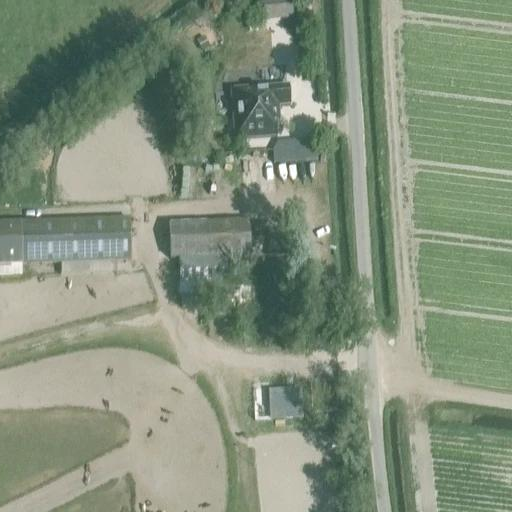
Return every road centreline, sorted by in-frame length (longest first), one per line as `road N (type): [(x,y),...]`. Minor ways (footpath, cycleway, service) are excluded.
road 1 (unclassified): [(384,511),(347,0)]
road 2 (track): [(243,511),(244,454),(228,399),(165,331),(132,327),(0,359)]
road 3 (track): [(0,119),(147,0)]
